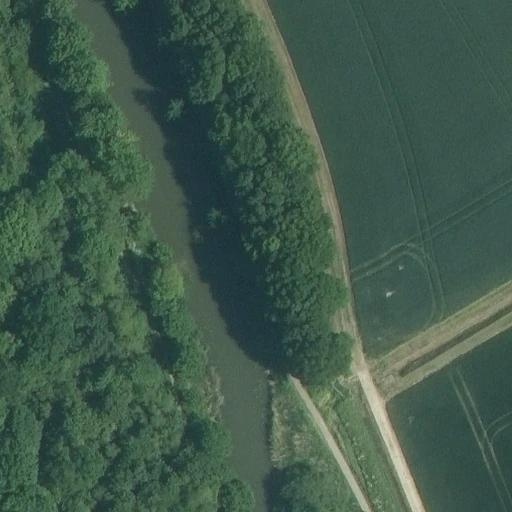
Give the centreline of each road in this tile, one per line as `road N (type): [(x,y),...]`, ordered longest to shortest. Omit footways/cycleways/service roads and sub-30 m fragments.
road 1 (track): [(27,0),(213,511)]
road 2 (track): [(358,366),(415,511)]
